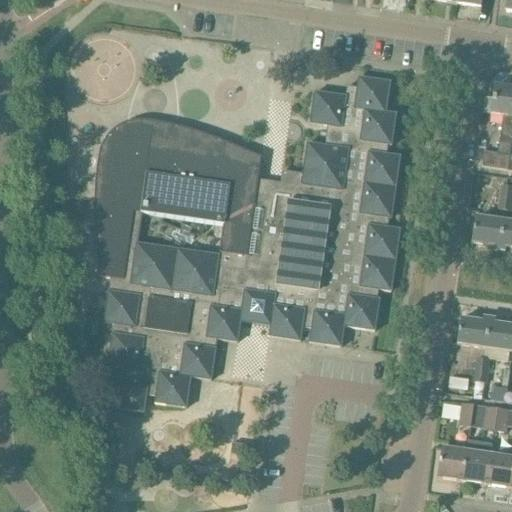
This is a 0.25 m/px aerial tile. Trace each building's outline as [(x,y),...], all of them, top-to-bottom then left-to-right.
[(482,0),(456,0),(456,5),(481,9),(482,0)] [(389,147),(392,148),(397,116),(386,114),(391,84),(359,79),(358,90),(347,88),(346,98),(315,94),(311,125),(332,128),(329,147),(308,144),(303,175),(282,172),(280,185),(258,182),(262,159),(225,144),(213,140),(198,134),(184,130),(172,127),(166,126),(152,123),(148,123),(141,122),(136,122),(131,123),(127,125),(124,126),(121,127),(118,129),(116,130),(113,132),(111,134),(109,136),(107,139),(105,142),(104,144),(102,146),(101,149),(100,152),(99,155),(99,156),(97,169),(96,180),(95,188),(94,200),(94,204),(94,210),(94,220),(95,231),(100,279),(110,281),(108,293),(103,324),(113,326),(107,367),(117,368),(112,409),(143,414),(146,395),(156,396),(155,406),(185,411),(190,381),(210,384),(216,342),(237,345),(240,324),(270,328),(269,339),(301,343),(303,330),(311,331),(309,344),(341,349),(344,329),(375,333),(380,301),(377,301),(378,291),(391,293),(400,231),(388,230),(389,221),(392,221),(401,159),(388,157),(389,147)] [(498,148),(510,150),(511,139),(511,89),(493,87),(489,115),(503,117),(498,148)] [(509,158),(497,156),(484,154),(482,169),(507,173),(509,162),(509,158)] [(500,187),(497,211),(504,212),(507,188),(500,187)] [(492,253),(498,254),(502,224),(474,220),(470,245),(492,248),(492,253)] [(511,251),(511,225),(502,224),(498,254),(503,255),(504,250),(511,251)] [(456,346),(484,350),(488,321),(483,320),(482,325),(460,321),(456,346)] [(488,321),(484,350),(511,354),(511,352),(511,329),(494,327),(494,322),(488,321)] [(473,384),(479,385),(482,361),(477,360),(473,384)] [(490,362),(482,361),(479,385),(486,386),(490,362)] [(473,408),(461,406),(458,428),(470,430),(473,408)] [(482,431),(493,433),(496,410),(486,409),(482,431)] [(496,410),(493,433),(505,435),(509,413),(496,410)] [(465,454),(460,484),(485,487),(489,458),(491,448),(466,444),(465,454)] [(252,459),(254,448),(233,445),(232,445),(231,456),(252,459)] [(436,480),(460,484),(465,454),(440,451),(436,480)] [(511,461),(489,458),(485,487),(509,491),(511,471),(511,461)]
